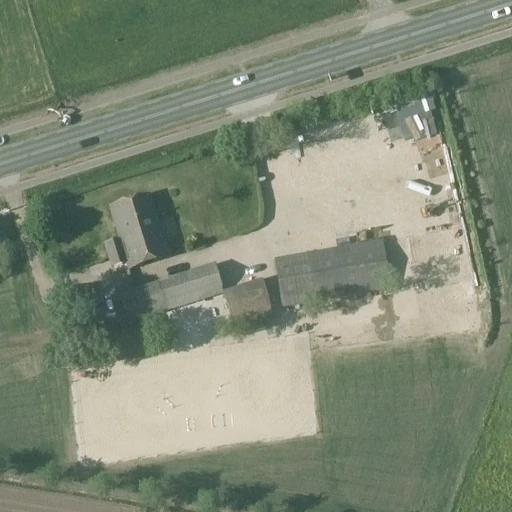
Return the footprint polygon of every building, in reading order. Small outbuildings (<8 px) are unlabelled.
[(109,209),(119,240),(105,245),(112,269),(126,264),(128,269),(168,256),(149,196),(109,209)] [(282,311),(312,306),(391,291),(382,241),(302,255),(273,261),(282,311)] [(223,294),(222,292),(214,266),(114,297),(123,326),(223,294)] [(67,290),(73,318),(94,314),(89,286),(67,290)] [(161,324),(163,339),(189,336),(188,320),(161,324)]
